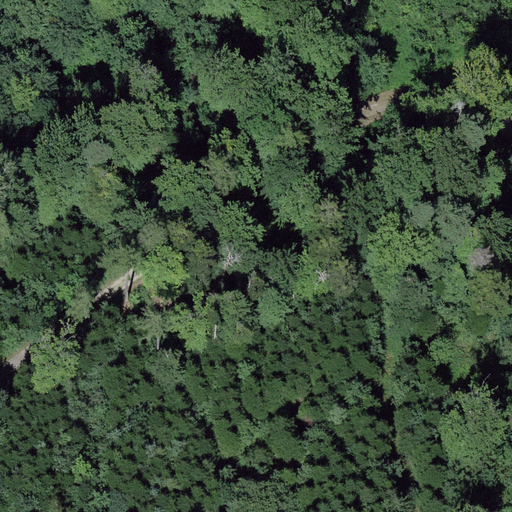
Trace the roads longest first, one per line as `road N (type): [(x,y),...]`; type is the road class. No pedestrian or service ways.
road 1 (track): [(0,375),(344,118),(395,95),(439,96),(511,132)]
road 2 (track): [(504,511),(494,120)]
